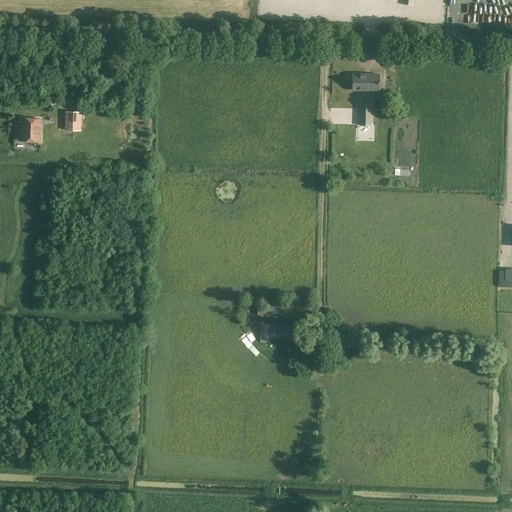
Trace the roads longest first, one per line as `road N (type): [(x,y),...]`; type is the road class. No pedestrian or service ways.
road 1 (unclassified): [(511,42),(0,29)]
road 2 (track): [(326,37),(319,301)]
